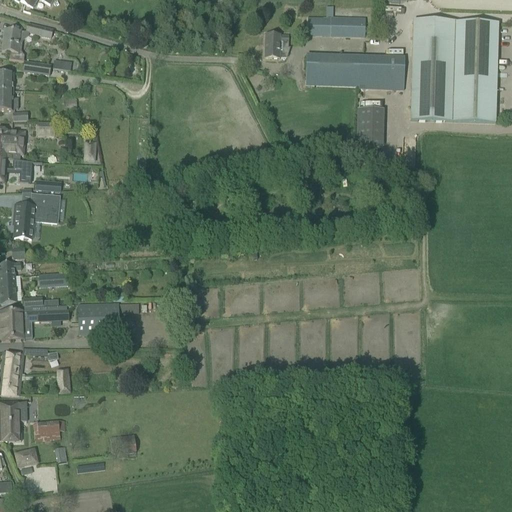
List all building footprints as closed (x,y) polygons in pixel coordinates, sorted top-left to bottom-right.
[(16,0),(27,7),(27,6),(32,10),(38,0),(50,7),(54,0),(16,0)] [(329,38),(329,39),(364,39),(365,20),(333,20),(330,20),(329,38)] [(498,25),(412,22),(409,123),(495,125),(498,25)] [(4,31),(1,53),(9,54),(9,61),(8,61),(22,64),(22,63),(23,62),(22,62),(23,58),(20,54),(18,54),(19,42),(22,42),(28,37),(28,35),(29,35),(41,38),(50,40),(52,33),(43,30),(27,26),(25,34),(20,33),(4,31)] [(279,44),(287,44),(287,38),(279,38),(279,37),(265,37),(264,60),(279,60),(279,44)] [(403,91),(404,60),(306,57),(305,87),(358,88),(358,90),(403,91)] [(52,62),(51,70),(68,73),(69,64),(52,62)] [(50,66),(24,63),(23,73),(49,76),(50,66)] [(13,75),(3,75),(0,74),(0,93),(12,94),(13,75)] [(12,100),(12,94),(0,93),(0,112),(12,113),(14,113),(14,111),(17,111),(18,100),(12,100)] [(64,112),(77,111),(76,97),(63,98),(64,112)] [(385,111),(358,110),(358,150),(384,150),(385,111)] [(27,115),(12,116),(12,124),(28,123),(27,115)] [(0,161),(6,161),(7,157),(12,158),(11,161),(20,162),(20,158),(24,159),(25,134),(8,133),(8,132),(0,131),(0,161)] [(84,143),(83,163),(95,164),(96,144),(84,143)] [(146,157),(138,156),(137,171),(146,171),(146,157)] [(0,161),(0,185),(5,185),(6,174),(20,175),(19,184),(28,185),(30,185),(31,166),(32,165),(12,162),(12,165),(13,165),(12,171),(6,171),(6,161),(0,161)] [(37,182),(37,191),(61,191),(61,182),(37,182)] [(43,224),(56,225),(59,199),(31,197),(30,209),(15,207),(14,218),(15,218),(14,240),(31,242),(33,223),(43,224)] [(11,262),(21,261),(24,261),(24,250),(11,250),(11,262)] [(0,278),(14,278),(14,273),(21,272),(20,265),(13,265),(0,265),(0,278)] [(66,275),(38,277),(39,290),(67,288),(66,275)] [(16,305),(14,278),(0,278),(0,303),(0,307),(16,305)] [(23,310),(29,309),(46,308),(46,302),(42,303),(42,300),(23,301),(23,310)] [(117,306),(77,308),(78,338),(118,336),(117,306)] [(0,324),(31,323),(60,322),(60,309),(23,310),(24,314),(0,314),(0,324)] [(31,326),(31,323),(0,324),(0,337),(0,342),(24,341),(23,327),(31,326)] [(47,351),(22,351),(22,356),(23,356),(30,358),(48,358),(48,361),(56,360),(56,354),(47,356),(47,351)] [(1,376),(20,378),(23,356),(22,356),(3,354),(1,376)] [(56,372),(58,396),(70,395),(68,371),(56,372)] [(20,378),(1,376),(0,380),(0,398),(8,399),(13,398),(19,398),(20,378)] [(26,423),(26,404),(0,404),(0,411),(0,412),(0,411),(0,443),(20,443),(20,423),(26,423)] [(65,423),(34,424),(34,439),(60,437),(60,434),(66,434),(65,423)] [(112,439),(113,457),(135,456),(134,438),(112,439)] [(30,466),(27,453),(15,456),(18,469),(30,466)] [(0,495),(12,494),(12,492),(11,484),(0,484),(0,495)]
